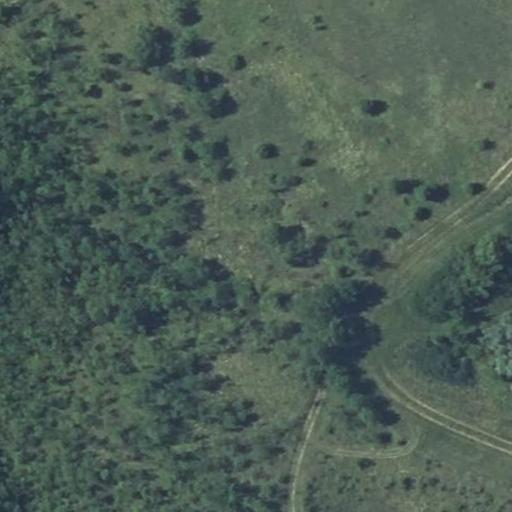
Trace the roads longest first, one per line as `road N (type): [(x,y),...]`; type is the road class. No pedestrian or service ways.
road 1 (track): [(369,353),(370,291),(401,247),(511,163)]
road 2 (track): [(511,450),(418,409),(388,385),(369,353)]
